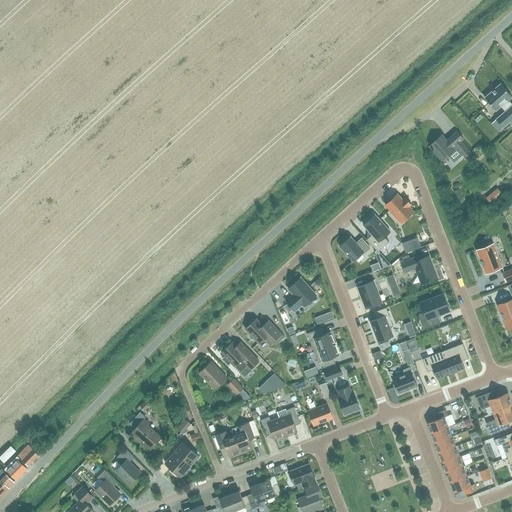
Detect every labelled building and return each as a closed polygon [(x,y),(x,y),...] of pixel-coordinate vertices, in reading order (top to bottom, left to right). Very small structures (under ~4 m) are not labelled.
[(505,111),(496,119),(503,127),(511,119),(511,103),(508,100),(511,96),(511,95),(501,83),(485,97),(496,110),(501,106),(505,111)] [(442,134),(429,146),(442,161),(448,155),(453,160),(461,153),(465,158),(471,152),(461,141),(464,139),(457,131),(447,140),(442,134)] [(498,188),(493,192),(499,198),(503,194),(498,188)] [(409,207),(411,205),(405,198),(403,200),(397,194),(386,205),(402,222),(413,212),(409,207)] [(378,252),(390,241),(385,236),(390,231),(375,214),(363,225),(372,234),(367,239),(372,245),(378,252)] [(357,243),(351,236),(340,246),(353,261),(364,251),(365,252),(370,248),(362,238),(357,243)] [(408,241),(403,243),(406,252),(411,250),(408,241)] [(486,273),(502,267),(494,243),(477,250),(486,273)] [(391,264),(379,251),(378,252),(377,250),(375,252),(381,268),(391,264)] [(429,256),(417,260),(412,262),(410,258),(404,261),(401,262),(405,273),(416,269),(422,284),(437,278),(434,268),(432,264),(429,256)] [(506,282),(511,279),(511,268),(503,272),(506,282)] [(394,276),(387,278),(390,287),(397,285),(394,276)] [(304,306),(317,295),(301,277),(288,289),(294,294),(286,301),(295,311),(302,304),(304,306)] [(374,280),(357,286),(366,308),(383,302),(374,280)] [(424,311),(418,314),(424,329),(440,323),(438,315),(450,311),(443,294),(421,302),(424,311)] [(511,299),(498,305),(507,329),(511,327),(511,299)] [(370,321),(378,342),(393,336),(390,327),(393,325),(386,307),(374,312),(376,318),(370,321)] [(257,318),(245,329),(250,334),(250,336),(252,338),(254,338),(259,343),(265,338),(270,344),(281,340),(284,336),(271,322),(266,326),(264,328),(262,324),(257,318)] [(324,334),(322,327),(307,333),(314,351),(335,343),(331,332),(324,334)] [(406,340),(410,351),(419,348),(414,337),(406,340)] [(259,361),(248,349),(241,341),(236,346),(232,341),(221,352),(225,356),(223,358),(229,364),(231,362),(235,366),(236,366),(240,371),(247,364),(251,369),(259,361)] [(336,363),(333,356),(339,354),(335,343),(314,351),(318,362),(321,361),(323,368),(336,363)] [(463,343),(443,351),(451,373),(465,368),(462,360),(469,358),(463,343)] [(408,365),(415,362),(409,348),(403,351),(408,365)] [(443,351),(423,358),(428,371),(433,369),(437,379),(451,373),(443,351)] [(200,372),(215,388),(227,377),(220,371),(217,368),(217,367),(211,361),(200,372)] [(343,374),(340,366),(325,372),(328,380),(343,374)] [(417,386),(410,367),(403,369),(404,373),(393,378),(399,393),(417,386)] [(280,386),(287,384),(276,372),(271,377),(280,386)] [(243,387),(235,378),(230,382),(234,387),(233,388),(237,393),(243,387)] [(324,397),(331,395),(326,382),(319,384),(324,397)] [(338,390),(341,398),(339,399),(345,414),(360,408),(354,393),(352,394),(349,386),(338,390)] [(491,405),(494,412),(511,404),(511,403),(508,393),(495,398),(492,391),(476,397),(481,409),(491,405)] [(144,411),(151,404),(146,400),(140,407),(144,411)] [(308,410),(314,425),(333,418),(327,403),(308,410)] [(511,418),(511,404),(494,412),(496,419),(486,423),(491,435),(507,428),(504,422),(511,418)] [(301,423),(295,407),(286,410),(286,409),(277,412),(279,418),(286,436),(293,434),(293,433),(297,431),(295,425),(301,423)] [(435,413),(437,419),(428,422),(431,433),(448,426),(445,416),(448,415),(446,409),(435,413)] [(131,433),(145,445),(151,450),(162,437),(143,420),(146,417),(140,412),(130,424),(135,428),(131,433)] [(286,436),(279,418),(271,421),(269,416),(261,420),(267,436),(273,434),(275,440),(279,438),(280,439),(286,436)] [(182,434),(190,425),(185,421),(177,430),(182,434)] [(240,432),(235,435),(242,453),(253,449),(249,438),(254,436),(249,422),(238,426),(240,432)] [(452,436),(448,426),(431,433),(435,442),(452,436)] [(242,453),(235,435),(229,437),(226,430),(215,435),(221,449),(226,446),(231,458),(242,453)] [(477,431),(470,434),(472,439),(479,437),(477,431)] [(198,432),(192,434),(195,441),(201,438),(198,432)] [(511,432),(495,439),(497,445),(502,443),(507,457),(511,455),(511,432)] [(456,446),(452,436),(435,442),(439,452),(456,446)] [(199,456),(183,442),(165,463),(181,476),(199,456)] [(39,456),(28,445),(18,455),(28,466),(39,456)] [(460,456),(456,446),(439,452),(443,462),(460,456)] [(116,470),(130,484),(141,473),(130,462),(135,457),(126,448),(117,457),(123,463),(116,470)] [(463,465),(460,456),(443,462),(447,472),(463,465)] [(16,479),(28,468),(18,459),(7,470),(16,479)] [(283,459),(270,463),(272,471),(285,467),(283,459)] [(309,464),(290,471),(295,484),(296,484),(298,489),(304,487),(316,482),(309,464)] [(467,475),(463,465),(447,472),(450,482),(467,475)] [(111,485),(116,480),(107,472),(102,467),(97,473),(105,481),(96,490),(110,504),(120,494),(111,485)] [(485,485),(493,482),(492,477),(488,468),(480,471),(484,480),(485,485)] [(0,495),(14,482),(2,469),(0,470),(0,495)] [(471,485),(467,475),(450,482),(454,492),(463,489),(465,494),(477,490),(474,484),(471,485)] [(270,479),(260,483),(266,499),(276,495),(277,499),(283,496),(283,495),(280,489),(278,483),(273,485),(270,479)] [(266,499),(260,483),(250,487),(253,493),(248,495),(253,508),(253,509),(256,507),(263,505),(261,501),(266,499)] [(300,511),(301,511),(308,511),(323,507),(319,497),(322,496),(317,484),(305,489),(307,495),(298,498),(301,506),(298,507),(300,511)] [(92,511),(94,511),(86,504),(94,497),(83,486),(73,496),(78,502),(68,511),(92,511)] [(253,508),(248,495),(247,495),(242,497),(240,490),(230,494),(236,510),(245,506),(247,510),(253,508)] [(230,511),(236,510),(230,494),(220,498),(222,505),(217,507),(218,511),(230,511)]
